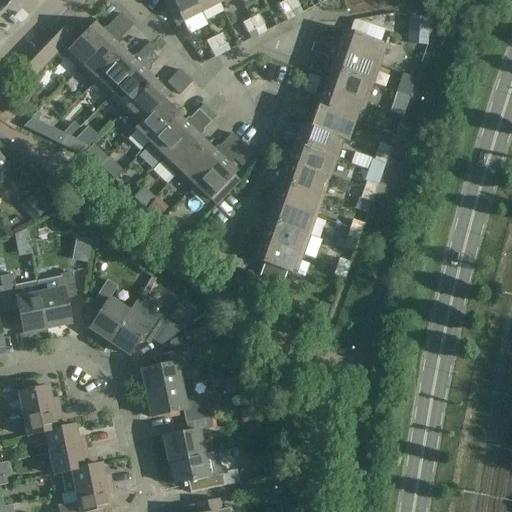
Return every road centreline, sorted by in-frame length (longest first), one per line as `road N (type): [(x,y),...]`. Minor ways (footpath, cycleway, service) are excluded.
road 1 (tertiary): [(412,511),(469,224),(511,85)]
road 2 (residential): [(141,511),(148,496),(120,377),(82,359),(0,379)]
road 3 (residential): [(227,257),(270,145),(201,77)]
road 4 (residential): [(201,77),(309,20)]
